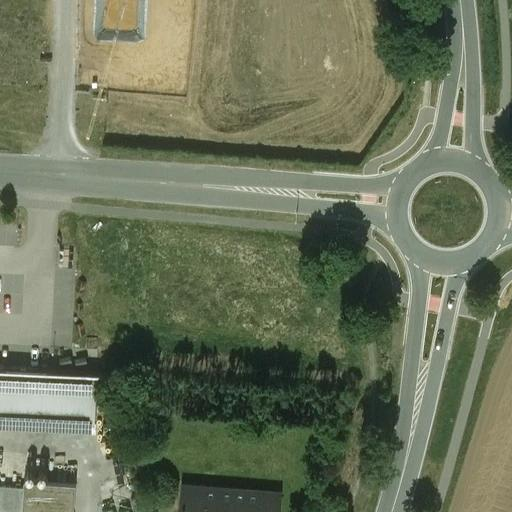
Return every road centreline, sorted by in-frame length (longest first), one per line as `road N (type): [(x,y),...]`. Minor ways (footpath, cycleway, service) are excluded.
road 1 (tertiary): [(58,174),(397,200)]
road 2 (secondary): [(444,263),(393,511)]
road 3 (residential): [(64,0),(58,174)]
road 4 (secondary): [(459,0),(457,160)]
